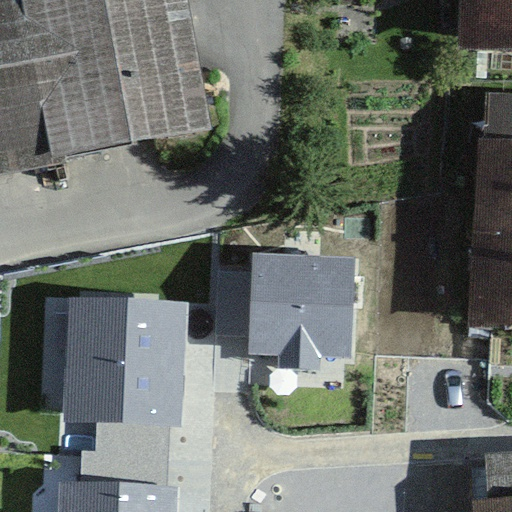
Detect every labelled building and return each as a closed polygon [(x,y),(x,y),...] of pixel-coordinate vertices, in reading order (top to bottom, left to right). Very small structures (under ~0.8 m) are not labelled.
[(0,0),(0,170),(68,159),(39,0),(0,0)] [(217,134),(193,0),(39,0),(68,159),(217,134)] [(511,0),(469,0),(467,59),(511,61),(511,0)] [(511,152),(481,152),(475,333),(511,334),(511,152)] [(351,261),(259,258),(256,346),(348,349),(351,261)] [(177,310),(71,303),(65,406),(170,413),(177,310)] [(169,511),(170,500),(65,493),(63,511),(169,511)]
